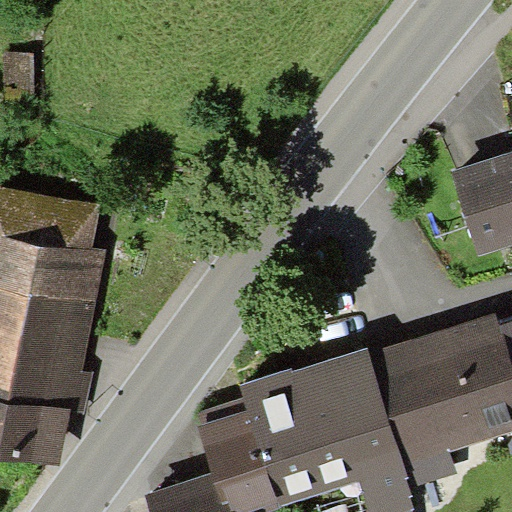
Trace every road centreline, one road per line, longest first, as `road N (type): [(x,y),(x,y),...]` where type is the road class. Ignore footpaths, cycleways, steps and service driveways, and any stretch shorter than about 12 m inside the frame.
road 1 (tertiary): [(334,153),(75,511)]
road 2 (residential): [(511,297),(457,310),(388,245),(334,153)]
road 3 (tertiary): [(461,0),(334,153)]
